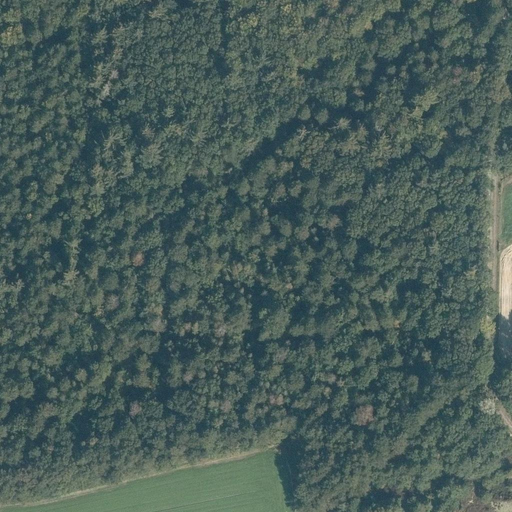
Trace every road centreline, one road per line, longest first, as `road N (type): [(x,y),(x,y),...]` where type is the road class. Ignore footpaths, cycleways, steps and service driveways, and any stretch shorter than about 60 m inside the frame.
road 1 (unknown): [(492,386),(407,263),(339,200),(273,121),(211,168),(76,235)]
road 2 (unknown): [(509,35),(493,146),(490,359),(497,409)]
road 3 (unknown): [(0,486),(15,491),(107,456),(192,441),(288,444),(304,511)]
road 4 (unknown): [(76,235),(75,298),(0,440)]
road 5 (unknown): [(330,511),(421,425),(497,409)]
road 6 (unknown): [(393,0),(273,121)]
